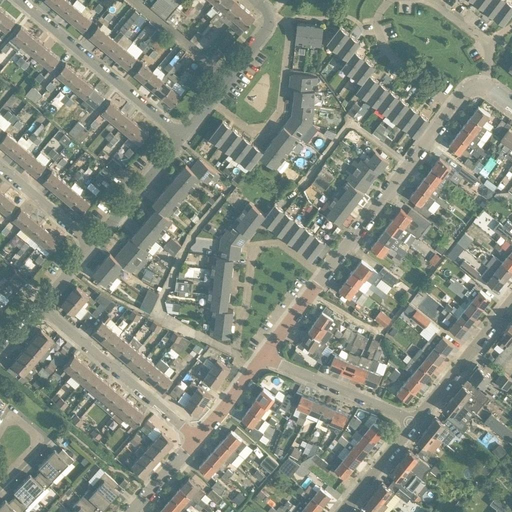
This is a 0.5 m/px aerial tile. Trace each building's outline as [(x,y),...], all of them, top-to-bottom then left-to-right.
[(66,0),(60,0),(54,7),(64,15),(72,4),(66,0)] [(182,0),(156,0),(150,7),(166,20),(177,7),(182,0)] [(217,0),(214,4),(212,7),(218,12),(211,19),(209,21),(211,23),(201,34),(197,31),(190,40),(196,45),(203,36),(209,29),(213,25),(219,18),(224,12),(234,0),(217,0)] [(235,0),(234,0),(224,12),(234,21),(245,8),(235,0)] [(473,0),(473,1),(483,9),(489,0),(473,0)] [(489,0),(483,9),(493,16),(505,0),(489,0)] [(511,4),(505,0),(493,16),(504,24),(511,13),(511,4)] [(199,1),(194,7),(198,11),(203,4),(199,1)] [(72,4),(64,15),(73,23),(82,12),(72,4)] [(98,13),(103,7),(99,4),(94,9),(98,13)] [(177,7),(166,20),(175,28),(187,15),(182,11),(177,7)] [(234,21),(229,27),(239,35),(255,17),(245,8),(234,21)] [(107,34),(99,45),(108,52),(117,42),(124,34),(128,28),(139,15),(135,11),(123,25),(124,25),(113,39),(107,34)] [(82,12),(73,23),(83,31),(92,21),(82,12)] [(109,22),(114,16),(109,12),(104,18),(109,22)] [(5,13),(0,19),(0,33),(3,35),(15,21),(5,13)] [(223,22),(219,18),(213,25),(217,28),(223,22)] [(295,44),(308,45),(310,25),(297,24),(295,44)] [(310,25),(308,45),(321,47),(323,27),(310,25)] [(21,26),(7,43),(17,51),(22,46),(31,35),(21,26)] [(99,45),(107,34),(97,26),(89,36),(99,45)] [(337,52),(350,35),(339,27),(327,44),(337,52)] [(128,28),(124,34),(128,37),(133,31),(128,28)] [(143,50),(147,44),(151,47),(162,33),(157,29),(146,43),(144,41),(139,47),(143,50)] [(117,42),(108,52),(118,60),(126,50),(133,42),(128,37),(124,34),(117,42)] [(31,35),(22,46),(31,53),(40,43),(31,35)] [(350,35),(337,52),(348,59),(354,51),(360,43),(350,35)] [(126,50),(118,60),(127,68),(136,58),(143,50),(139,47),(133,42),(126,50)] [(40,43),(31,53),(41,61),(50,50),(40,43)] [(6,53),(10,48),(6,44),(1,50),(6,53)] [(211,58),(214,53),(210,49),(206,54),(211,58)] [(216,62),(223,54),(218,49),(214,53),(211,58),(216,62)] [(50,50),(41,61),(51,69),(60,59),(50,50)] [(158,53),(154,50),(150,54),(149,56),(153,59),(158,53)] [(354,51),(348,59),(342,67),(352,75),(365,59),(354,51)] [(16,63),(20,66),(25,60),(21,57),(16,63)] [(168,72),(176,62),(173,59),(170,63),(169,63),(165,68),(168,72)] [(365,59),(352,75),(363,83),(369,75),(375,67),(365,59)] [(25,60),(20,66),(25,70),(30,64),(25,60)] [(168,72),(162,80),(153,90),(162,97),(171,87),(179,77),(174,73),(181,64),(177,61),(176,62),(168,72)] [(134,74),(144,82),(152,72),(142,63),(134,74)] [(65,64),(57,74),(66,83),(75,72),(65,64)] [(75,72),(66,83),(76,90),(84,80),(75,72)] [(152,72),(144,82),(153,90),(162,80),(152,72)] [(40,83),(45,77),(40,73),(35,79),(40,83)] [(289,88),(295,89),(310,90),(310,84),(315,85),(316,77),(293,75),(292,80),(290,79),(289,88)] [(369,75),(363,83),(357,91),(367,99),(380,83),(369,75)] [(188,88),(192,82),(188,79),(184,84),(188,88)] [(84,80),(76,90),(85,98),(94,88),(84,80)] [(50,91),(55,85),(50,82),(46,87),(50,91)] [(380,83),(367,99),(377,106),(390,90),(380,83)] [(31,100),(38,92),(38,91),(33,87),(25,95),(31,100)] [(171,87),(162,97),(172,106),(181,96),(171,87)] [(94,88),(85,98),(81,102),(92,111),(104,96),(94,88)] [(310,90),(295,89),(293,103),(312,105),(314,91),(310,90)] [(390,90),(377,106),(387,114),(400,98),(390,90)] [(38,92),(31,100),(36,104),(42,96),(38,92)] [(61,100),(65,104),(70,98),(66,95),(61,100)] [(74,102),(70,98),(65,104),(69,108),(74,102)] [(400,98),(387,114),(397,121),(410,106),(400,98)] [(101,112),(111,120),(120,110),(110,102),(101,112)] [(313,105),(312,105),(293,103),(292,111),(294,111),(294,117),(311,125),(313,105)] [(360,109),(361,107),(355,103),(347,113),(353,117),(360,109)] [(410,106),(397,121),(407,129),(420,113),(410,106)] [(479,107),(471,117),(482,125),(489,115),(479,107)] [(120,110),(111,120),(121,128),(129,118),(120,110)] [(5,130),(11,123),(16,117),(8,111),(3,117),(7,120),(1,127),(5,130)] [(420,113),(407,129),(418,137),(430,121),(420,113)] [(16,117),(11,123),(17,129),(22,123),(16,117)] [(311,125),(294,117),(291,121),(289,119),(284,126),(300,138),(300,139),(311,125)] [(482,125),(471,117),(464,126),(481,139),(488,129),(482,125)] [(129,118),(121,128),(130,136),(139,126),(129,118)] [(94,128),(99,123),(95,119),(90,125),(94,128)] [(210,137),(220,145),(233,129),(222,121),(212,134),(209,131),(202,140),(206,142),(210,137)] [(69,132),(75,138),(84,127),(78,122),(69,132)] [(33,141),(38,136),(45,128),(41,124),(29,138),(33,141)] [(388,133),(393,127),(389,124),(385,130),(388,133)] [(139,126),(130,136),(140,144),(149,134),(139,126)] [(300,138),(284,126),(276,136),(292,149),(300,138)] [(481,139),(464,126),(457,136),(467,144),(475,150),(480,154),(484,157),(488,152),(487,152),(484,149),(479,145),(477,143),(481,139)] [(84,127),(75,138),(81,143),(90,132),(84,127)] [(382,141),(386,136),(384,134),(376,128),(372,133),(382,141)] [(230,153),(243,137),(233,129),(220,145),(230,153)] [(502,148),(507,152),(511,145),(511,131),(509,129),(501,139),(506,143),(502,148)] [(331,138),(335,133),(327,130),(323,134),(331,138)] [(105,138),(109,142),(114,135),(110,132),(105,138)] [(0,144),(8,152),(17,141),(7,133),(0,141),(0,144)] [(59,141),(63,144),(66,147),(71,140),(64,134),(59,141)] [(119,139),(114,135),(109,142),(114,145),(119,139)] [(38,136),(33,141),(37,145),(42,139),(38,136)] [(292,149),(276,136),(268,146),(284,158),(292,149)] [(386,136),(382,141),(388,145),(392,140),(386,136)] [(467,144),(457,136),(449,145),(460,153),(467,144)] [(241,160),(253,144),(243,137),(230,153),(241,160)] [(17,141),(8,152),(18,160),(26,149),(17,141)] [(61,152),(66,147),(63,144),(58,150),(55,147),(54,149),(53,149),(48,155),(55,160),(61,153),(62,152),(61,152)] [(261,157),(263,152),(253,144),(241,160),(251,169),(261,157)] [(284,158),(268,146),(263,152),(261,157),(276,169),(284,158)] [(61,153),(55,160),(62,167),(67,161),(63,158),(70,151),(67,148),(62,154),(61,153)] [(385,158),(379,154),(375,150),(371,148),(363,159),(380,172),(388,161),(385,158)] [(26,149),(18,160),(27,168),(36,157),(26,149)] [(125,154),(129,157),(133,152),(130,149),(125,154)] [(486,177),(497,161),(491,156),(479,173),(486,177)] [(36,157),(27,168),(37,176),(46,166),(36,157)] [(107,164),(116,172),(121,166),(112,158),(107,164)] [(380,172),(363,159),(362,158),(358,163),(355,160),(353,163),(351,166),(370,181),(373,177),(375,178),(380,172)] [(432,168),(448,180),(456,170),(440,158),(432,168)] [(473,171),(477,166),(468,159),(464,164),(473,171)] [(190,169),(201,178),(207,183),(210,179),(214,181),(219,175),(201,160),(197,163),(196,162),(190,169)] [(201,178),(190,169),(186,165),(178,175),(192,187),(201,178)] [(73,176),(78,179),(83,174),(81,172),(84,169),(81,166),(79,168),(80,168),(73,176)] [(370,181),(351,166),(347,171),(351,174),(346,180),(348,181),(364,193),(369,186),(367,185),(370,181)] [(88,167),(84,172),(88,176),(92,170),(88,167)] [(110,180),(114,175),(104,167),(96,176),(100,180),(105,176),(110,180)] [(461,167),(458,172),(457,173),(463,177),(473,184),(477,178),(461,167)] [(225,168),(222,172),(227,176),(230,172),(225,168)] [(318,174),(319,175),(330,183),(335,177),(322,168),(318,174)] [(448,180),(432,168),(425,177),(441,189),(448,180)] [(53,189),(61,179),(52,171),(43,181),(53,189)] [(83,174),(78,179),(81,183),(86,178),(83,174)] [(192,187),(178,175),(169,184),(184,197),(192,187)] [(330,183),(319,175),(314,181),(326,190),(330,183)] [(442,190),(441,189),(425,177),(418,187),(434,200),(442,190)] [(233,178),(230,182),(236,187),(239,183),(233,178)] [(62,197),(71,187),(61,179),(53,189),(62,197)] [(496,186),(486,180),(483,184),(493,191),(496,186)] [(364,193),(348,181),(340,191),(356,203),(364,193)] [(184,197),(169,184),(161,194),(176,207),(184,197)] [(71,205),(80,194),(71,187),(62,197),(71,205)] [(80,195),(80,194),(71,205),(82,213),(90,203),(89,202),(96,195),(87,187),(80,195)] [(435,200),(434,200),(418,187),(417,187),(410,197),(417,202),(414,207),(428,218),(432,212),(428,209),(435,200)] [(487,188),(482,190),(482,195),(486,199),(491,196),(492,191),(487,188)] [(356,203),(340,191),(332,201),(348,213),(356,203)] [(180,211),(176,207),(161,194),(152,204),(157,208),(172,221),(180,211)] [(4,195),(0,200),(0,209),(5,214),(14,203),(4,195)] [(436,201),(447,209),(449,205),(439,197),(436,201)] [(265,206),(269,209),(273,204),(269,201),(265,206)] [(348,213),(332,201),(324,211),(340,223),(348,213)] [(241,214),(257,225),(262,219),(262,220),(266,215),(250,203),(241,214)] [(307,203),(303,208),(308,212),(312,207),(307,203)] [(274,204),(266,215),(262,220),(273,228),(285,212),(274,204)] [(11,219),(21,227),(30,217),(20,208),(11,219)] [(172,221),(157,208),(148,218),(164,231),(172,221)] [(393,219),(411,232),(412,234),(420,224),(426,228),(430,223),(411,208),(407,214),(401,209),(393,219)] [(285,212),(273,228),(283,236),(295,220),(285,212)] [(190,219),(194,222),(198,218),(194,214),(190,219)] [(234,224),(249,236),(257,225),(241,214),(234,224)] [(30,217),(21,227),(30,235),(39,225),(30,217)] [(164,231),(148,218),(140,228),(155,241),(164,231)] [(411,232),(393,219),(386,229),(401,240),(403,242),(411,232)] [(295,220),(283,236),(293,243),(305,227),(295,220)] [(222,238),(239,246),(242,241),(244,243),(249,236),(234,224),(233,223),(222,238)] [(511,232),(510,231),(504,226),(500,223),(493,230),(506,239),(501,246),(511,254),(511,244),(509,242),(511,238),(511,232)] [(39,225),(30,235),(40,243),(49,233),(39,225)] [(5,235),(9,230),(5,226),(0,231),(5,235)] [(305,227),(293,243),(302,251),(315,235),(305,227)] [(329,245),(341,229),(338,227),(326,242),(329,245)] [(155,241),(140,228),(131,238),(147,251),(155,241)] [(401,240),(386,229),(378,239),(402,256),(404,258),(408,252),(398,245),(401,240)] [(49,233),(40,243),(49,252),(58,241),(49,233)] [(465,233),(458,243),(466,249),(473,240),(465,233)] [(315,235),(302,251),(313,259),(317,254),(322,258),(331,247),(315,235)] [(148,252),(147,251),(131,238),(126,244),(128,245),(125,249),(143,265),(148,260),(144,256),(148,252)] [(219,257),(233,259),(239,260),(240,251),(238,251),(239,246),(222,238),(219,257)] [(15,245),(20,249),(24,243),(20,239),(15,245)] [(173,239),(167,245),(176,253),(182,246),(173,239)] [(402,256),(378,239),(371,248),(381,256),(386,250),(392,256),(390,259),(396,263),(402,256)] [(442,255),(447,248),(440,242),(434,250),(442,255)] [(511,254),(501,246),(497,242),(494,247),(506,257),(502,262),(511,270),(511,254)] [(24,243),(20,249),(24,252),(28,246),(24,243)] [(173,256),(176,253),(167,245),(164,248),(173,256)] [(20,249),(16,254),(20,257),(24,252),(20,249)] [(143,265),(125,249),(122,252),(120,251),(115,258),(125,267),(131,272),(135,267),(139,270),(143,265)] [(479,254),(476,252),(473,255),(487,266),(490,262),(480,254),(479,254)] [(434,265),(440,257),(435,253),(429,261),(434,265)] [(125,267),(115,258),(110,254),(101,264),(116,277),(125,267)] [(39,264),(43,259),(39,256),(34,261),(39,264)] [(159,273),(168,261),(161,256),(158,260),(159,261),(153,269),(159,273)] [(212,269),(232,272),(233,259),(219,257),(213,256),(212,269)] [(475,278),(480,273),(464,260),(460,266),(475,278)] [(361,261),(354,271),(364,278),(365,278),(373,284),(376,286),(381,279),(392,287),(398,278),(383,267),(378,274),(361,261)] [(511,271),(511,270),(502,262),(495,272),(505,280),(511,271)] [(116,277),(101,264),(93,274),(108,287),(116,277)] [(505,280),(495,272),(488,267),(480,276),(497,290),(505,280)] [(146,269),(144,274),(151,278),(153,273),(146,269)] [(210,282),(231,284),(232,272),(212,269),(210,282)] [(364,278),(354,271),(347,280),(357,287),(364,278)] [(17,294),(19,291),(18,290),(25,281),(15,273),(7,282),(13,287),(12,288),(15,290),(14,291),(17,294)] [(454,279),(451,282),(465,293),(468,290),(454,279)] [(363,292),(357,287),(347,280),(339,290),(350,298),(347,301),(355,308),(355,307),(361,311),(364,307),(356,302),(363,292)] [(191,293),(192,283),(188,283),(176,281),(175,290),(179,291),(185,292),(191,293)] [(209,294),(229,297),(231,284),(210,282),(209,294)] [(465,293),(451,282),(448,286),(462,297),(465,293)] [(381,290),(376,286),(373,284),(370,288),(378,294),(381,290)] [(69,295),(81,305),(85,301),(91,306),(95,301),(77,286),(69,295)] [(148,290),(144,298),(155,303),(159,295),(148,290)] [(400,300),(405,303),(411,293),(407,290),(400,300)] [(480,290),(472,299),(483,308),(490,298),(480,290)] [(416,306),(423,297),(418,293),(411,302),(416,306)] [(105,307),(111,300),(100,294),(95,299),(105,307)] [(207,308),(213,308),(228,310),(229,297),(209,294),(207,308)] [(81,305),(69,295),(62,304),(74,314),(81,305)] [(155,303),(144,298),(140,306),(151,311),(155,303)] [(483,308),(472,299),(465,309),(475,317),(483,308)] [(111,300),(105,307),(104,309),(109,313),(117,303),(111,300)] [(180,312),(180,304),(165,303),(167,313),(179,314),(179,312),(180,312)] [(404,311),(408,314),(410,312),(413,308),(409,304),(404,311)] [(475,317),(465,309),(460,305),(452,314),(467,327),(475,317)] [(96,308),(92,314),(96,318),(101,313),(96,308)] [(212,321),(232,323),(233,311),(228,310),(213,308),(212,321)] [(416,310),(413,308),(410,312),(413,314),(410,318),(424,329),(431,320),(417,309),(416,310)] [(467,327),(452,314),(445,308),(441,312),(446,316),(445,317),(453,323),(449,328),(460,336),(467,327)] [(96,318),(92,314),(88,311),(81,320),(83,321),(83,322),(89,327),(96,318)] [(371,323),(374,324),(376,324),(378,324),(380,323),(385,327),(391,319),(381,311),(371,323)] [(316,321),(326,329),(333,333),(339,324),(333,320),(333,319),(322,312),(316,321)] [(101,340),(111,327),(106,323),(111,317),(107,314),(92,332),(101,340)] [(232,323),(212,321),(210,335),(230,337),(232,323)] [(333,333),(326,329),(316,321),(309,331),(326,343),(333,333)] [(511,322),(505,328),(508,330),(500,339),(503,341),(500,346),(504,349),(506,346),(510,341),(511,338),(511,322)] [(163,338),(168,330),(161,327),(161,326),(157,324),(154,331),(158,333),(155,338),(159,341),(161,339),(162,339),(163,338)] [(111,327),(101,340),(110,347),(120,335),(111,327)] [(393,336),(397,332),(393,328),(389,333),(393,336)] [(347,341),(352,331),(347,329),(343,334),(340,338),(347,341)] [(40,330),(33,338),(48,352),(56,343),(40,330)] [(173,343),(178,335),(174,332),(174,333),(168,330),(163,338),(173,343)] [(327,344),(326,343),(309,331),(301,342),(312,349),(308,355),(323,365),(328,357),(321,353),(327,344)] [(350,351),(357,333),(352,331),(347,341),(349,342),(346,349),(350,351)] [(429,341),(445,354),(453,345),(442,336),(442,337),(436,332),(429,341)] [(364,337),(357,333),(350,351),(355,353),(357,347),(363,349),(368,338),(364,337)] [(120,335),(110,347),(119,355),(129,342),(120,335)] [(190,341),(178,335),(173,343),(170,347),(179,354),(190,341)] [(134,337),(129,342),(119,355),(127,362),(142,345),(143,344),(134,337)] [(48,352),(33,338),(25,347),(37,358),(41,361),(48,352)] [(368,358),(372,360),(376,349),(379,342),(372,340),(368,350),(370,351),(368,358)] [(421,350),(438,364),(445,354),(429,341),(421,350)] [(142,345),(127,362),(136,370),(147,357),(151,352),(142,345)] [(196,345),(192,349),(197,353),(201,349),(196,345)] [(210,369),(223,378),(230,368),(217,359),(222,352),(210,346),(202,355),(214,363),(210,369)] [(503,350),(511,357),(511,356),(511,350),(506,346),(504,349),(503,350)] [(37,358),(25,347),(18,356),(30,366),(37,358)] [(67,353),(62,348),(59,351),(58,349),(53,355),(60,361),(67,353)] [(376,349),(372,360),(371,361),(363,381),(375,386),(380,373),(375,371),(379,362),(378,361),(382,351),(376,349)] [(414,360),(430,373),(438,364),(421,350),(414,360)] [(499,354),(508,361),(511,357),(503,350),(499,354)] [(346,359),(341,372),(352,377),(360,358),(350,354),(347,360),(346,359)] [(496,358),(505,366),(508,361),(499,354),(496,358)] [(72,374),(82,362),(73,355),(58,373),(62,376),(67,370),(72,374)] [(341,372),(346,359),(335,355),(330,368),(341,372)] [(30,366),(18,356),(10,365),(11,365),(6,370),(14,377),(19,372),(22,375),(18,380),(24,385),(32,377),(26,372),(30,366)] [(147,357),(136,370),(145,377),(156,365),(147,357)] [(360,357),(360,358),(352,377),(363,381),(371,361),(360,357)] [(161,358),(156,365),(145,377),(154,384),(164,372),(170,366),(161,358)] [(405,368),(412,374),(423,382),(430,373),(414,360),(412,358),(405,368)] [(501,370),(505,366),(496,358),(492,363),(501,370)] [(47,366),(52,370),(55,366),(50,362),(47,366)] [(80,382),(91,370),(82,362),(72,374),(80,382)] [(476,382),(473,386),(490,400),(494,395),(485,387),(488,384),(486,383),(491,376),(477,365),(473,370),(474,371),(469,377),(476,382)] [(45,379),(52,370),(47,366),(44,369),(42,368),(38,373),(40,375),(45,379)] [(223,378),(210,369),(206,374),(201,370),(198,375),(216,388),(223,378)] [(89,389),(99,377),(91,370),(80,382),(89,389)] [(164,372),(154,384),(163,392),(178,374),(174,371),(169,376),(164,372)] [(511,379),(503,372),(496,380),(508,390),(510,386),(511,387),(511,379)] [(397,377),(392,373),(388,377),(390,378),(394,381),(397,377)] [(405,383),(415,392),(423,382),(412,374),(405,383)] [(98,397),(108,385),(99,377),(89,389),(98,397)] [(490,400),(473,386),(467,381),(463,385),(453,397),(465,406),(475,414),(485,402),(487,404),(490,400)] [(211,396),(191,382),(188,386),(195,391),(191,396),(204,405),(211,396)] [(415,392),(405,383),(397,393),(407,401),(415,392)] [(106,404),(117,392),(108,385),(98,397),(106,404)] [(184,391),(176,385),(169,394),(174,399),(178,396),(179,397),(184,391)] [(264,389),(256,399),(267,407),(274,396),(264,389)] [(115,412),(126,400),(117,392),(106,404),(115,412)] [(302,425),(308,412),(313,400),(302,395),(297,407),(302,409),(296,422),(302,425)] [(204,405),(191,396),(184,406),(197,415),(204,405)] [(465,406),(453,397),(447,404),(446,403),(443,407),(451,414),(447,418),(459,428),(463,423),(456,417),(465,406)] [(59,408),(64,402),(60,398),(55,404),(59,408)] [(267,407),(256,399),(249,409),(260,417),(267,407)] [(124,419),(135,407),(126,400),(115,412),(111,417),(120,424),(124,419)] [(313,400),(308,412),(319,416),(322,409),(324,404),(313,400)] [(64,402),(59,408),(63,411),(68,405),(64,402)] [(322,409),(319,416),(324,419),(322,425),(327,427),(335,409),(324,404),(322,409)] [(135,407),(124,419),(129,424),(124,430),(128,433),(143,415),(135,407)] [(263,434),(258,430),(265,420),(260,417),(249,409),(242,419),(249,424),(245,429),(259,440),(263,434)] [(335,409),(327,427),(334,430),(337,436),(343,429),(341,426),(346,414),(335,409)] [(511,443),(511,430),(491,414),(485,421),(511,443)] [(75,424),(79,418),(75,415),(71,420),(75,424)] [(361,429),(376,440),(384,431),(373,422),(377,417),(371,415),(364,423),(365,424),(361,429)] [(355,416),(351,420),(359,425),(362,421),(355,416)] [(427,429),(439,438),(448,427),(459,437),(463,432),(459,428),(447,418),(443,423),(435,417),(431,421),(433,422),(427,429)] [(79,418),(75,424),(78,427),(83,422),(79,418)] [(144,424),(149,429),(150,428),(153,425),(147,419),(144,424)] [(359,425),(351,420),(348,424),(356,429),(359,425)] [(152,430),(150,428),(149,429),(144,424),(140,428),(147,435),(152,430)] [(94,437),(99,431),(95,428),(90,433),(94,437)] [(357,441),(368,450),(376,440),(361,429),(359,432),(357,430),(352,436),(358,441),(357,441)] [(442,441),(439,438),(427,429),(421,437),(420,436),(416,440),(424,447),(421,451),(436,463),(437,464),(440,460),(435,457),(437,455),(433,452),(442,441)] [(103,435),(99,431),(94,437),(98,440),(103,435)] [(246,444),(231,431),(223,440),(237,453),(246,444)] [(153,441),(165,451),(173,443),(161,432),(153,441)] [(136,433),(132,437),(137,442),(141,438),(136,433)] [(350,451),(360,459),(368,450),(357,441),(354,446),(342,436),(338,441),(350,451)] [(137,442),(132,437),(129,440),(134,445),(137,442)] [(238,454),(237,453),(223,440),(215,449),(230,462),(230,463),(238,454)] [(165,451),(153,441),(145,449),(157,460),(165,451)] [(310,450),(316,453),(319,446),(313,443),(310,450)] [(499,459),(507,451),(500,444),(492,451),(499,459)] [(157,460),(145,449),(141,446),(135,453),(139,457),(138,458),(149,468),(157,460)] [(297,459),(301,452),(295,448),(291,455),(297,459)] [(46,458),(59,471),(63,467),(63,468),(63,467),(67,463),(69,465),(73,460),(62,449),(57,453),(54,450),(51,454),(50,453),(46,458)] [(207,458),(217,467),(222,471),(230,462),(215,449),(207,458)] [(426,460),(433,467),(436,463),(421,451),(416,456),(408,450),(405,454),(406,455),(400,462),(412,472),(418,465),(420,467),(426,460)] [(342,460),(353,468),(360,459),(350,451),(342,460)] [(316,454),(305,460),(311,465),(314,461),(328,472),(332,467),(318,456),(316,454)] [(248,455),(244,459),(248,463),(252,458),(248,455)] [(278,464),(268,455),(260,464),(271,473),(278,464)] [(291,477),(301,465),(290,456),(280,468),(291,477)] [(149,468),(138,458),(133,463),(127,457),(124,461),(142,477),(149,468)] [(37,474),(48,485),(53,481),(51,480),(55,475),(55,476),(55,475),(59,471),(46,458),(41,463),(38,467),(41,470),(37,474)] [(85,467),(89,462),(84,458),(80,462),(85,467)] [(199,467),(209,476),(217,467),(207,458),(199,467)] [(353,468),(342,460),(340,458),(332,467),(345,478),(353,468)] [(308,469),(311,465),(305,460),(300,463),(308,469)] [(420,478),(412,472),(400,462),(394,469),(393,468),(390,473),(398,479),(394,483),(411,497),(414,500),(417,496),(411,490),(420,478)] [(480,470),(486,476),(493,467),(487,462),(480,470)] [(436,463),(433,467),(430,470),(439,478),(445,471),(437,464),(436,463)] [(228,470),(225,473),(235,483),(235,482),(234,481),(238,476),(234,473),(233,474),(228,470)] [(260,481),(264,476),(257,470),(253,476),(260,481)] [(99,484),(95,488),(109,501),(117,492),(115,490),(113,489),(117,484),(104,472),(96,481),(99,484)] [(235,483),(225,473),(221,477),(231,486),(235,483)] [(21,483),(34,496),(38,492),(39,493),(38,492),(42,488),(44,490),(48,485),(37,474),(33,478),(30,475),(26,479),(26,478),(21,483)] [(123,479),(118,484),(123,488),(127,483),(123,479)] [(181,488),(194,500),(198,503),(203,508),(206,503),(211,498),(205,493),(189,479),(181,488)] [(483,489),(489,494),(495,487),(489,481),(483,489)] [(87,491),(80,498),(94,510),(98,506),(100,508),(102,509),(109,501),(95,488),(88,482),(87,491)] [(224,498),(229,493),(216,482),(212,487),(224,498)] [(411,497),(394,483),(390,489),(382,482),(378,486),(380,488),(374,494),(386,504),(395,493),(406,502),(411,497)] [(12,499),(24,511),(28,506),(26,505),(30,501),(31,501),(30,500),(34,496),(21,483),(16,488),(17,489),(13,492),(16,495),(12,499)] [(475,493),(481,486),(477,483),(471,490),(475,493)] [(309,494),(312,497),(312,498),(323,506),(331,496),(320,487),(317,491),(310,485),(306,489),(310,493),(309,494)] [(296,490),(302,494),(305,490),(300,486),(296,490)] [(194,500),(181,488),(173,497),(186,509),(194,500)] [(217,504),(222,498),(212,489),(207,495),(217,504)] [(260,490),(256,495),(261,500),(265,494),(260,490)] [(233,500),(239,505),(246,498),(240,492),(233,500)] [(312,498),(312,497),(309,494),(301,503),(311,511),(317,511),(323,506),(312,498)] [(384,511),(389,507),(386,504),(374,494),(367,502),(366,501),(363,505),(370,511),(384,511)] [(187,511),(189,511),(186,509),(173,497),(165,506),(171,511),(187,511)] [(511,511),(511,510),(495,497),(490,503),(501,511),(511,511)] [(92,511),(94,510),(80,498),(72,507),(76,510),(74,511),(92,511)] [(0,504),(0,511),(22,511),(24,511),(12,499),(8,504),(5,500),(2,504),(1,503),(0,504)] [(460,509),(464,504),(460,500),(455,505),(460,509)] [(284,505),(289,509),(293,505),(288,501),(284,505)] [(311,511),(301,503),(300,502),(292,511),(293,511),(311,511)] [(209,511),(213,507),(208,503),(204,507),(209,511)]
